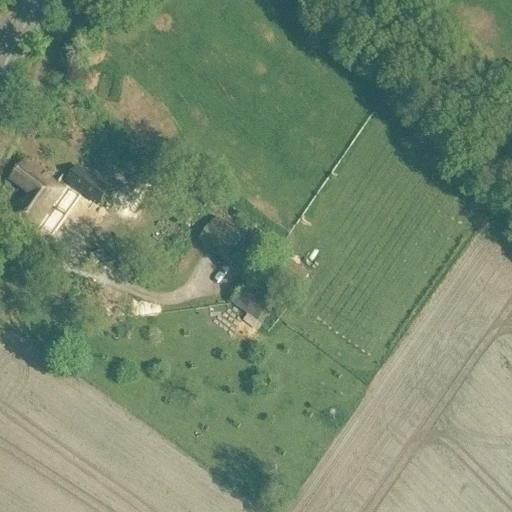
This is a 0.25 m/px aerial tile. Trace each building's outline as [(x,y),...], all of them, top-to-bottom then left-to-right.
[(32,236),(62,193),(45,180),(45,176),(25,163),(12,182),(32,196),(25,207),(19,203),(7,218),(32,236)] [(75,168),(65,183),(99,207),(109,192),(75,168)] [(315,274),(325,263),(305,245),(295,256),(315,274)] [(308,278),(287,261),(276,276),(297,293),(308,278)] [(269,304),(243,286),(230,303),(247,316),(243,322),(256,332),(267,317),(262,314),(269,304)]
